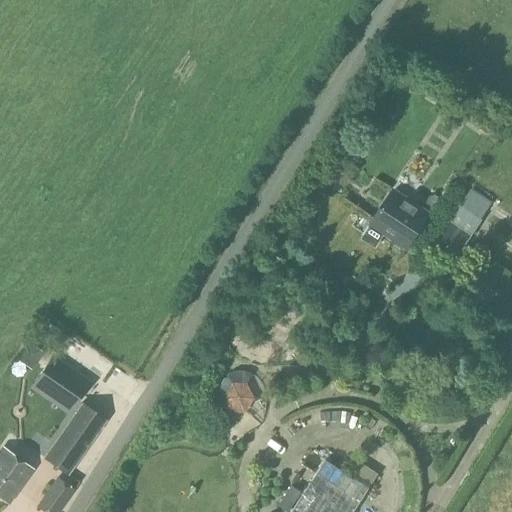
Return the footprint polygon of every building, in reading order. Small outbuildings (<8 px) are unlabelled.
[(332,177),(323,188),(334,196),(342,185),(332,177)] [(431,216),(393,191),(369,227),(407,252),(431,216)] [(430,196),(426,201),(435,206),(440,198),(435,195),(430,196)] [(460,206),(438,241),(460,255),(482,220),(460,206)] [(37,360),(43,352),(31,343),(25,352),(37,360)] [(69,412),(90,383),(53,357),(32,386),(69,412)] [(212,409),(243,410),(244,383),(215,382),(215,396),(213,396),(212,409)] [(69,468),(103,418),(84,404),(49,454),(69,468)] [(409,450),(416,445),(405,427),(398,432),(409,450)] [(0,496),(8,503),(32,470),(2,447),(0,450),(0,496)] [(44,511),(59,511),(72,492),(57,482),(40,509),(44,511)] [(291,486),(278,505),(287,511),(300,493),(291,486)]
